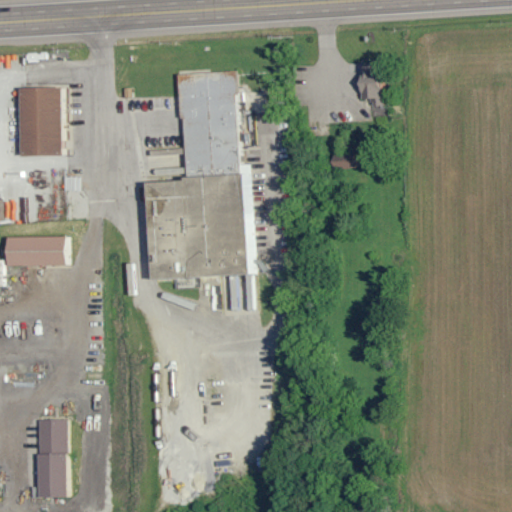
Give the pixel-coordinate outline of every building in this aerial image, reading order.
[(363,82),(359,82),(360,99),(373,98),(374,114),(381,114),(379,66),(362,66),(363,82)] [(256,274),(250,173),(247,174),(241,72),(180,76),(183,120),(187,119),(190,181),(153,183),(158,279),(256,274)] [(19,88),(20,156),(64,155),(63,87),(19,88)] [(71,265),(71,236),(5,238),(6,266),(71,265)] [(38,420),(39,488),(33,488),(34,497),(71,497),(70,419),(38,420)]
